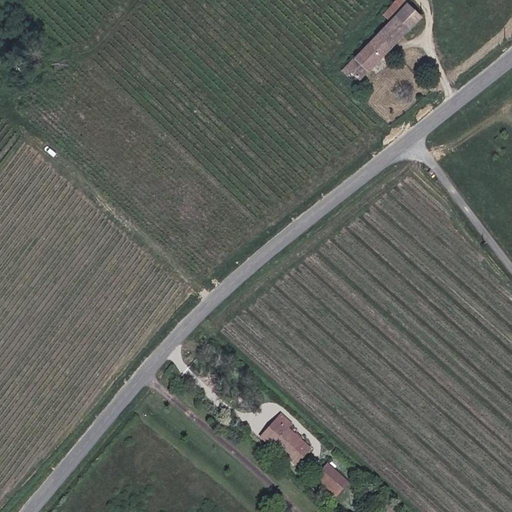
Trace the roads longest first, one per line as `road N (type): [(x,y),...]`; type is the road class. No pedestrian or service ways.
road 1 (tertiary): [(409,137),(211,301),(24,511)]
road 2 (track): [(211,301),(0,95)]
road 3 (unclassified): [(409,137),(511,264)]
road 4 (tertiary): [(511,53),(409,137)]
